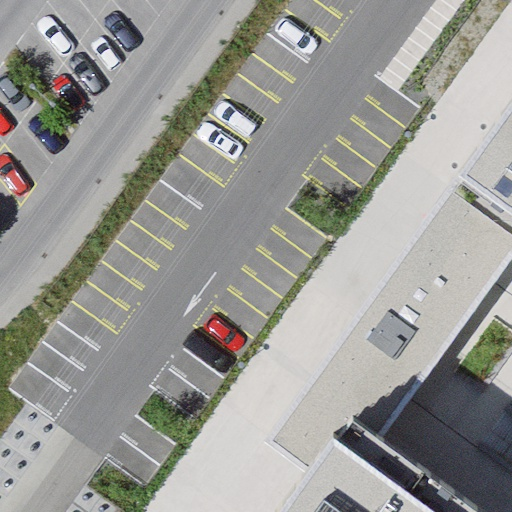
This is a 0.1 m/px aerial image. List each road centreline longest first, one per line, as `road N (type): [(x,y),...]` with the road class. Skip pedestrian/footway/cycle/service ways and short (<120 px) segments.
road 1 (residential): [(402,0),(35,511)]
road 2 (residential): [(0,279),(208,0)]
